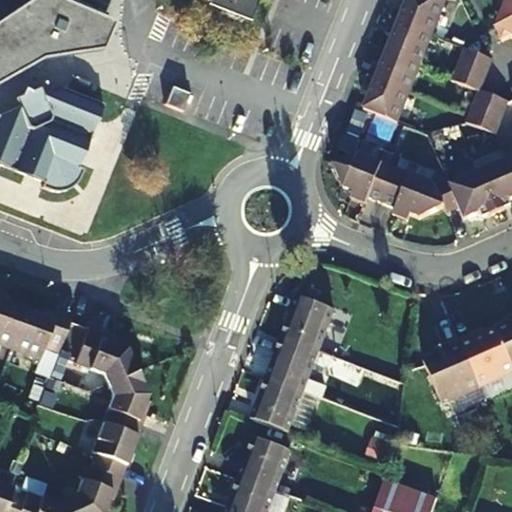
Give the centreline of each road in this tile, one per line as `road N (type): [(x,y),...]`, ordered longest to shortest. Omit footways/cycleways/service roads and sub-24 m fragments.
road 1 (residential): [(160,511),(260,250)]
road 2 (residential): [(224,213),(85,266),(51,265),(0,247)]
road 3 (residential): [(301,227),(423,269),(456,267),(511,245)]
road 4 (residential): [(286,176),(360,0)]
